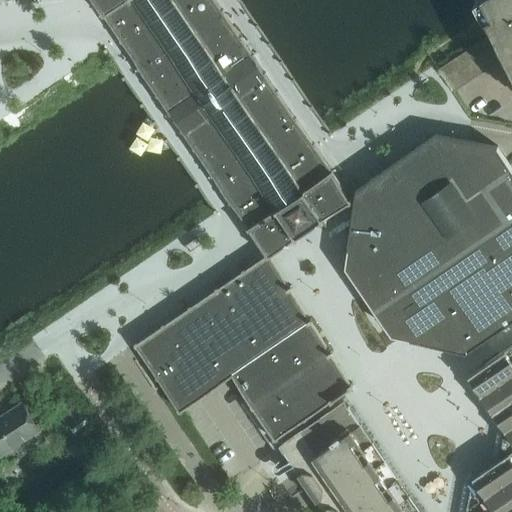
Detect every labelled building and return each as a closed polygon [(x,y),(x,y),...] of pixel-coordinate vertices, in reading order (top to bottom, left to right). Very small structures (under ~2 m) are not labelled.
[(266,254),(271,255),(308,229),(352,199),(216,0),(92,0),(95,3),(231,203),(266,254)] [(454,91),(508,56),(511,62),(511,0),(486,0),(488,4),(492,12),(487,15),(495,31),(439,68),(454,91)] [(507,160),(497,146),(435,134),(356,190),(354,200),(346,249),(409,340),(465,352),(511,319),(511,167),(510,165),(510,164),(507,160)] [(345,219),(282,259),(365,384),(350,402),(434,511),(459,511),(461,475),(492,460),(494,428),(461,376),(511,342),(511,330),(470,358),(454,358),(403,352),(338,256),(345,219)] [(275,439),(353,387),(271,255),(266,254),(134,344),(180,411),(232,376),(275,439)] [(511,511),(511,345),(468,375),(504,428),(501,444),(498,458),(472,477),(465,511),(511,511)] [(70,429),(85,417),(70,398),(55,410),(70,429)] [(420,511),(344,400),(280,444),(281,445),(286,454),(293,464),(298,472),(307,484),(309,487),(318,500),(326,511),(420,511)] [(0,416),(0,453),(1,456),(40,430),(21,402),(0,416)]
